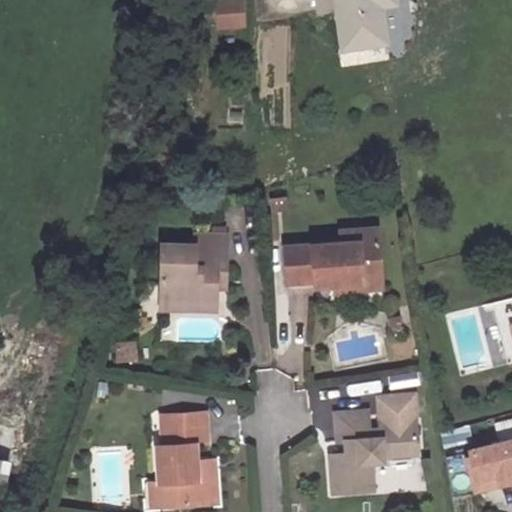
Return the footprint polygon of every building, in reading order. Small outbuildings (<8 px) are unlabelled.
[(249,27),(247,0),(217,0),(219,29),(249,27)] [(335,0),(342,42),(385,34),(378,0),(335,0)] [(344,222),(344,234),(364,232),(363,226),(363,221),(344,222)] [(364,232),(344,234),(292,237),(295,272),(323,271),(323,276),(340,275),(371,272),(370,263),(386,263),(382,225),(363,226),(364,232)] [(162,297),(216,294),(215,277),(223,277),(220,230),(193,232),(193,243),(158,246),(162,297)] [(371,272),(340,275),(341,281),(387,277),(386,263),(370,263),(371,272)] [(216,294),(162,297),(162,307),(216,305),(216,294)] [(309,344),(308,312),(293,313),(294,344),(309,344)] [(116,338),(113,361),(137,363),(139,341),(116,338)] [(391,408),(413,406),(411,383),(375,386),(377,416),(392,415),(391,408)] [(171,493),(214,492),(212,466),(202,466),(202,447),(202,431),(213,431),(211,400),(168,401),(169,429),(162,430),(164,468),(171,467),(171,493)] [(368,453),(379,451),(379,447),(412,445),(416,445),(413,406),(391,408),(392,415),(377,416),(378,426),(367,427),(366,417),(364,401),(332,403),(334,426),(339,426),(341,444),(326,446),(329,484),(370,481),(368,453)] [(377,416),(366,417),(367,427),(378,426),(377,416)] [(446,431),(450,445),(464,441),(461,428),(446,431)] [(511,442),(477,449),(483,477),(502,473),(506,485),(511,483),(511,442)] [(413,454),(412,445),(379,447),(379,451),(379,456),(413,454)] [(212,466),(214,492),(222,491),(220,447),(202,447),(202,466),(212,466)] [(0,506),(10,459),(0,456),(0,506)] [(171,467),(164,468),(155,468),(155,493),(171,493),(171,467)]
